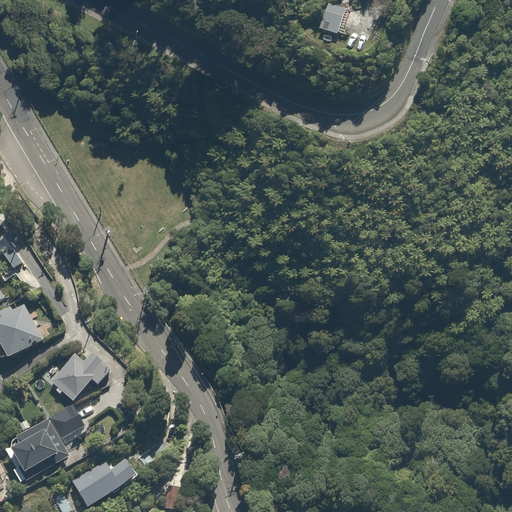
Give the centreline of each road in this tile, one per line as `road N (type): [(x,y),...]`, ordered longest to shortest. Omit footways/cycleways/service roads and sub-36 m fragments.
road 1 (tertiary): [(230,511),(193,393),(128,302),(0,88)]
road 2 (tertiary): [(95,0),(291,103),(342,115),(379,106),(399,88),(438,0)]
